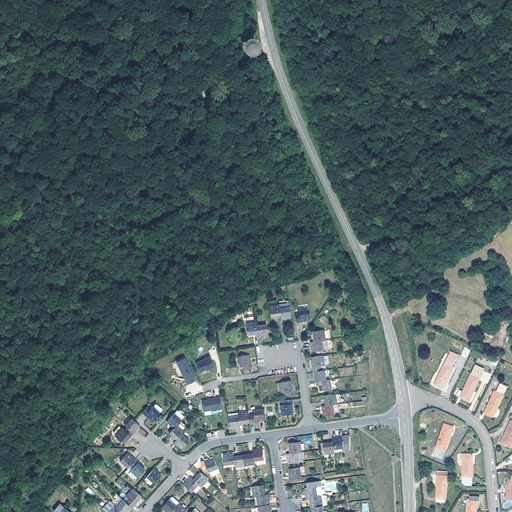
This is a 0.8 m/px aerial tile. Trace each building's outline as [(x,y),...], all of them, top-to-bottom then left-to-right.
[(258,53),(260,52),(261,51),(261,49),(260,47),(259,46),(258,45),(256,45),(254,46),(253,47),(252,49),(252,50),(253,52),(254,53),(256,54),(258,53)] [(278,306),(280,317),(280,321),(285,320),(285,319),(290,318),(288,304),(278,306)] [(278,306),(268,307),(270,318),(274,317),(275,318),(280,317),(278,306)] [(295,315),(296,324),(304,323),(304,321),(309,321),(308,310),(298,311),(298,315),(295,315)] [(322,324),(328,320),(325,315),(319,319),(322,324)] [(256,323),(246,325),(247,335),(252,335),(252,336),(257,335),(256,327),(256,323)] [(266,325),(256,327),(257,335),(258,339),(263,338),(262,337),(267,336),(266,325)] [(325,341),(323,331),(314,333),(314,338),(313,338),(314,343),(325,341)] [(310,343),(311,348),(312,348),(313,353),(323,352),(328,351),(327,341),(325,341),(314,343),(310,343)] [(453,366),(457,358),(449,354),(435,384),(442,388),(442,389),(444,390),(447,384),(446,383),(454,367),(453,366)] [(214,367),(209,356),(195,362),(200,371),(206,368),(207,370),(214,367)] [(249,356),(238,358),(240,368),(243,367),(243,371),(252,370),(251,361),(250,361),(249,356)] [(187,383),(195,379),(185,357),(176,361),(187,383)] [(323,357),(312,358),(313,363),(312,364),(313,374),(314,373),(322,372),(321,367),(324,367),(323,357)] [(496,367),(499,361),(493,358),(490,364),(496,367)] [(469,401),(484,371),(475,366),(463,391),(460,390),(457,395),(469,401)] [(322,372),(314,373),(315,378),(314,378),(315,383),(318,383),(326,382),(325,372),(322,372)] [(326,382),(318,383),(319,388),(320,388),(320,392),(331,391),(330,381),(326,382)] [(291,382),(280,384),(282,394),(285,393),(285,397),(294,396),(293,387),(292,387),(291,382)] [(493,417),(508,386),(500,383),(496,391),(495,391),(487,408),(489,408),(486,413),(493,417)] [(335,395),(325,397),(325,402),(324,402),(325,407),(333,406),(337,405),(335,395)] [(209,402),(207,402),(202,403),(204,413),(222,410),(221,399),(209,400),(209,402)] [(292,401),(284,402),(284,406),(281,406),(282,416),(293,415),(292,410),(293,410),(292,401)] [(156,406),(154,408),(160,414),(162,412),(162,410),(157,406),(156,406)] [(325,407),(322,407),(322,413),(323,412),(324,417),(335,416),(333,406),(325,407)] [(148,407),(142,414),(149,420),(150,419),(153,422),(160,414),(154,408),(153,408),(151,410),(148,407)] [(253,415),(248,416),(249,423),(249,424),(259,423),(259,422),(264,421),(263,411),(253,412),(253,415)] [(247,413),(238,414),(240,426),(245,425),(245,424),(249,423),(248,416),(247,413)] [(238,414),(228,415),(230,429),(235,428),(235,429),(240,429),(240,426),(238,414)] [(174,415),(167,423),(171,426),(170,427),(174,430),(177,426),(182,422),(174,415)] [(132,419),(126,426),(128,428),(134,434),(138,430),(137,430),(140,426),(132,419)] [(511,420),(511,421),(501,442),(510,447),(511,441),(511,420)] [(442,458),(454,427),(446,424),(444,430),(442,429),(433,455),(434,456),(441,458),(442,458)] [(174,430),(170,434),(174,437),(173,438),(177,442),(182,435),(185,433),(177,426),(174,430)] [(123,429),(116,437),(124,444),(128,440),(129,441),(134,434),(128,428),(125,431),(123,429)] [(216,431),(217,438),(225,437),(224,430),(216,431)] [(177,442),(174,444),(178,448),(179,447),(183,450),(190,442),(182,435),(177,442)] [(337,438),(332,439),(333,442),(334,450),(343,449),(344,453),(349,452),(349,437),(342,438),(342,439),(337,439),(337,438)] [(335,454),(334,450),(333,442),(328,443),(328,444),(323,445),(325,455),(335,454)] [(301,453),(300,443),(289,445),(290,450),(289,451),(289,455),(298,454),(301,453)] [(258,449),(253,450),(253,453),(255,462),(264,461),(263,450),(258,450),(258,449)] [(225,466),(235,465),(234,457),(233,453),(228,454),(228,455),(224,456),(225,466)] [(244,456),(246,467),(255,465),(255,462),(253,453),(248,454),(248,455),(244,456)] [(131,466),(136,460),(133,456),(132,457),(128,454),(121,462),(128,469),(131,466)] [(289,455),(286,455),(287,461),(289,460),(289,465),(299,463),(298,454),(289,455)] [(465,486),(472,486),(473,454),(465,454),(465,458),(463,458),(463,481),(465,481),(465,484),(465,486)] [(235,465),(236,468),(246,467),(244,456),(239,457),(239,455),(234,457),(235,465)] [(143,465),(136,460),(131,466),(133,469),(131,471),(138,478),(145,470),(142,467),(143,465)] [(204,471),(208,470),(209,473),(210,473),(212,477),(213,477),(221,474),(219,470),(215,460),(210,462),(210,460),(205,462),(206,464),(202,465),(204,471)] [(159,472),(156,469),(147,478),(155,484),(162,476),(158,473),(159,472)] [(290,481),(301,479),(300,469),(290,471),(290,476),(289,476),(290,481)] [(446,476),(447,476),(448,471),(438,471),(436,502),(446,503),(447,480),(446,480),(446,476)] [(209,481),(201,473),(198,476),(197,477),(196,476),(193,480),(200,486),(201,488),(209,481)] [(193,494),(200,486),(193,480),(191,478),(188,482),(189,483),(187,484),(185,486),(191,492),(193,494)] [(319,482),(307,484),(308,488),(306,489),(306,494),(305,494),(306,499),(309,499),(318,497),(316,488),(320,487),(319,482)] [(211,485),(207,490),(212,494),(216,489),(211,485)] [(258,497),(266,496),(266,491),(264,490),(264,486),(258,487),(253,488),(254,497),(258,497)] [(88,487),(85,490),(92,496),(95,493),(88,487)] [(129,499),(126,503),(131,508),(132,509),(139,501),(138,500),(141,497),(134,489),(127,497),(129,499)] [(258,497),(259,507),(270,505),(269,501),(271,500),(270,495),(266,496),(258,497)] [(309,499),(310,503),(311,503),(311,508),(322,506),(327,506),(325,496),(318,497),(309,499)] [(172,498),(170,500),(178,507),(180,505),(179,503),(174,498),(172,498)] [(476,511),(478,500),(470,499),(469,504),(467,504),(466,511),(476,511)] [(166,511),(173,511),(178,507),(170,500),(163,508),(167,511),(166,511)] [(106,511),(121,511),(117,508),(110,501),(103,509),(106,511)] [(121,511),(128,511),(131,508),(126,503),(123,501),(117,508),(121,511)]
